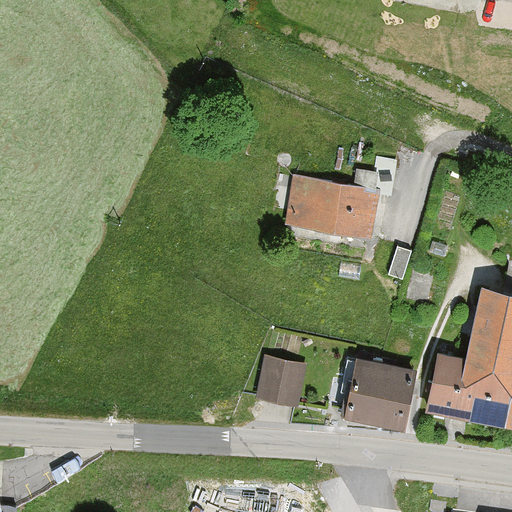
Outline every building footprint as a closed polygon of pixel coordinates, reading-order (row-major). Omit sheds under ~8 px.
[(296,175),(288,222),(332,230),(331,236),(340,237),(341,231),(366,235),(374,190),(390,192),(395,160),(378,157),(375,172),(358,169),(355,185),(296,175)] [(412,249),(398,245),(388,273),(403,278),(412,249)] [(505,422),(511,388),(511,266),(509,266),(510,269),(506,294),(485,289),(471,359),(439,353),(434,381),(429,380),(427,387),(432,388),(428,406),(436,408),(434,415),(444,417),(445,409),(505,422)] [(349,379),(342,412),(369,417),(367,424),(377,426),(379,419),(402,424),(413,370),(396,367),(398,361),(374,357),(375,354),(360,351),(354,380),(349,379)] [(304,364),(267,356),(259,392),(296,400),(304,364)] [(0,511),(16,511),(17,508),(2,507),(2,490),(0,489),(0,511)] [(446,502),(431,499),(430,508),(445,511),(446,502)]
